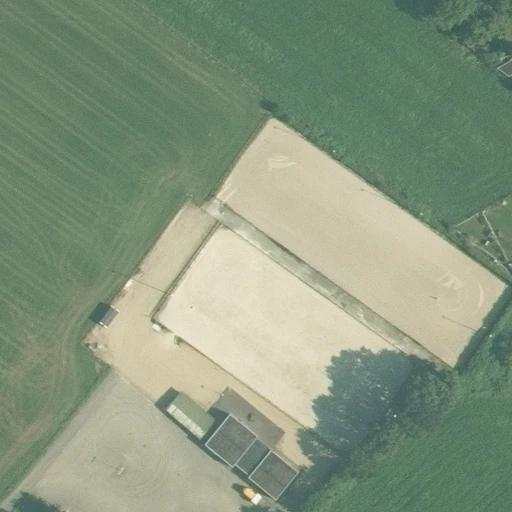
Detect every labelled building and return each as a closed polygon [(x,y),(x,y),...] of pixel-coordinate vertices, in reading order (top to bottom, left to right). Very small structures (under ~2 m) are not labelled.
[(474,25),(460,33),(468,48),(483,40),(474,25)] [(511,59),(496,69),(508,77),(511,75),(511,59)] [(502,390),(511,381),(511,356),(490,377),(502,390)] [(201,443),(217,425),(180,393),(164,412),(201,443)] [(274,502),(297,474),(269,451),(266,456),(251,444),(256,438),(228,415),(203,446),(231,469),(234,466),(248,478),(247,479),(274,502)]
